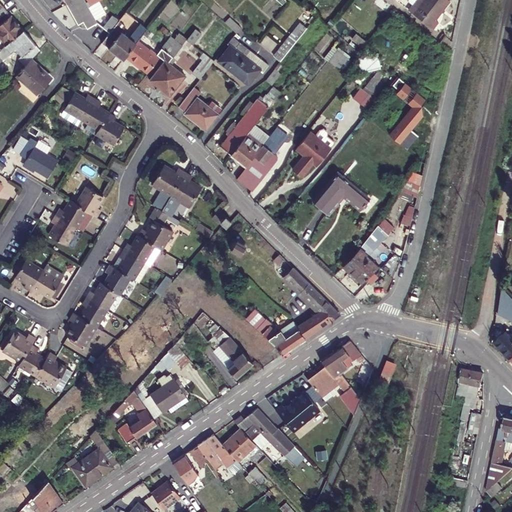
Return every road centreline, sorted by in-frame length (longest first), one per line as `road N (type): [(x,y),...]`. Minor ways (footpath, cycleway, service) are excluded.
road 1 (residential): [(379,323),(397,298),(417,238),(471,0)]
road 2 (residential): [(360,323),(80,511)]
road 3 (residential): [(163,123),(126,181),(122,211),(60,310),(39,313),(0,288)]
road 4 (tertiary): [(360,323),(163,123)]
road 5 (residential): [(316,511),(391,326)]
road 6 (tertiary): [(163,123),(22,0)]
road 7 (unclassified): [(472,345),(484,323),(511,181)]
road 8 (residential): [(469,511),(507,377)]
